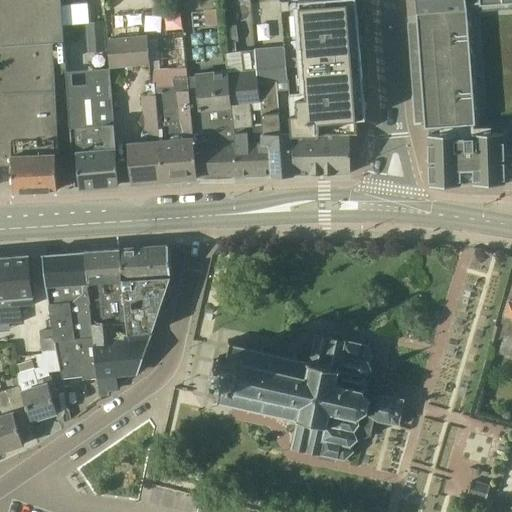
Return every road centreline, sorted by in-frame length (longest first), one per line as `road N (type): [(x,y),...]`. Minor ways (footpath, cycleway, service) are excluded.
road 1 (residential): [(0,490),(170,365),(194,272),(194,216)]
road 2 (unclassified): [(388,208),(383,0)]
road 3 (secondary): [(0,225),(194,216)]
road 4 (secondary): [(194,216),(388,208)]
road 5 (secondary): [(511,226),(388,208)]
